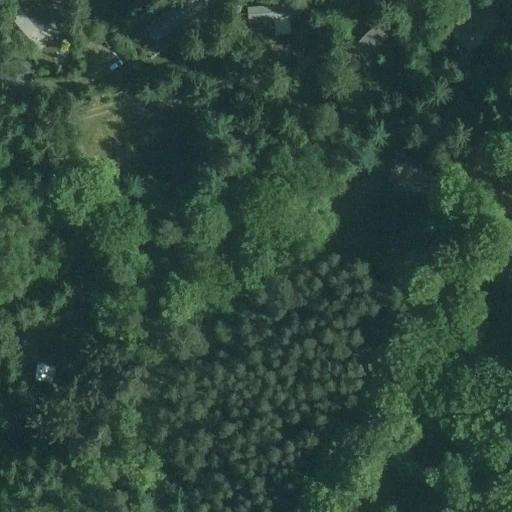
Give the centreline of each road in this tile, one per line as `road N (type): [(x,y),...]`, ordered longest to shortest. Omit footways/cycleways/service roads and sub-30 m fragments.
road 1 (track): [(77,511),(326,422),(374,415),(474,426),(498,368),(511,276)]
road 2 (track): [(511,170),(369,190),(282,135),(170,98),(72,119),(0,113)]
road 3 (track): [(420,0),(430,54),(459,104),(511,110)]
